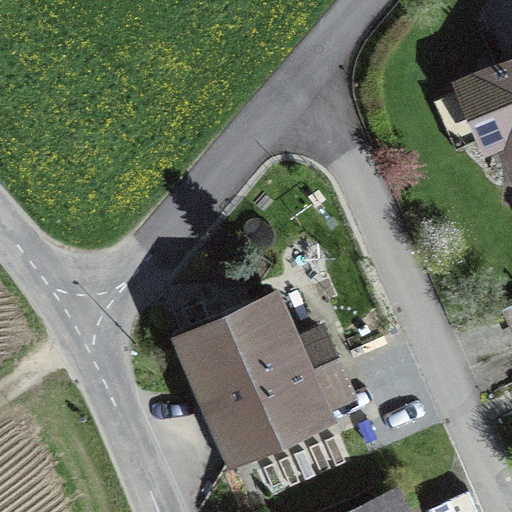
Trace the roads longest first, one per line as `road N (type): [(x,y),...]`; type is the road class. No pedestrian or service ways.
road 1 (residential): [(75,320),(146,259),(356,0)]
road 2 (unclassified): [(155,511),(75,320)]
road 3 (unclassified): [(75,320),(0,220)]
